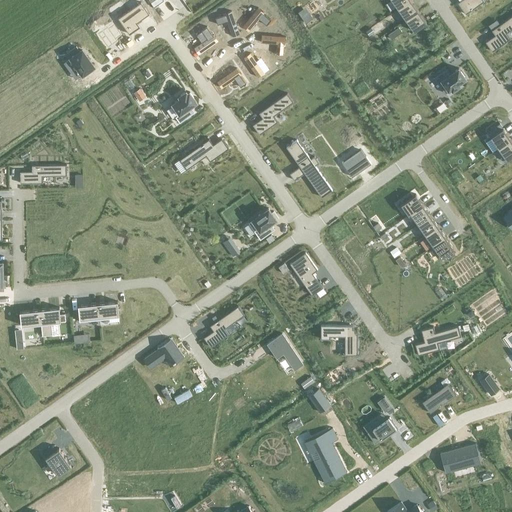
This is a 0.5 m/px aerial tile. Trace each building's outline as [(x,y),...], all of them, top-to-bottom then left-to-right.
[(392,0),(398,9),(410,0),(392,0)] [(411,0),(410,0),(398,9),(406,19),(418,10),(411,0)] [(461,0),(458,2),(466,14),(484,1),(483,0),(461,0)] [(141,1),(118,18),(130,34),(140,26),(137,22),(149,13),(141,1)] [(118,11),(114,6),(109,9),(113,14),(118,11)] [(258,7),(243,26),(249,31),(259,18),(267,25),(271,20),(263,13),(264,12),(258,7)] [(418,10),(406,19),(414,31),(427,22),(418,10)] [(225,14),(215,18),(218,24),(227,21),(232,36),(233,36),(233,35),(239,33),(240,33),(232,11),(224,13),(225,14)] [(310,13),(302,18),(306,22),(313,17),(310,13)] [(495,35),(485,42),(492,51),(511,38),(507,33),(511,29),(511,15),(492,30),(495,35)] [(98,33),(98,34),(108,48),(117,41),(117,42),(116,39),(121,35),(114,25),(108,29),(107,27),(98,34),(98,33)] [(201,43),(193,48),(198,54),(218,41),(213,34),(212,35),(206,27),(201,30),(201,31),(196,35),(201,43)] [(399,27),(388,35),(391,39),(402,32),(399,27)] [(371,28),(366,32),(369,36),(374,32),(371,28)] [(261,41),(261,42),(277,43),(276,53),(283,54),(284,44),(285,44),(286,36),(262,34),(262,35),(262,41),(261,41)] [(76,46),(66,53),(70,59),(72,58),(83,74),(94,66),(82,49),(80,51),(76,46)] [(250,52),(244,57),(258,77),(258,76),(263,72),(264,72),(256,61),(250,52)] [(237,67),(217,81),(217,82),(218,81),(222,87),(221,87),(222,88),(235,79),(241,87),(244,85),(246,84),(245,83),(246,83),(240,75),(241,74),(237,67)] [(444,69),(434,77),(445,93),(451,89),(452,91),(460,85),(458,83),(466,78),(459,68),(448,75),(444,69)] [(180,122),(190,115),(187,109),(197,102),(190,91),(188,93),(186,91),(179,96),(180,98),(171,105),(178,115),(175,116),(180,122)] [(262,117),(253,124),(260,134),(278,121),(274,115),(294,102),(287,93),(259,113),(262,117)] [(503,128),(500,123),(487,132),(490,136),(503,128)] [(393,127),(385,133),(394,146),(402,140),(393,127)] [(503,128),(490,136),(499,148),(511,139),(503,128)] [(180,159),(187,169),(206,155),(210,161),(229,148),(222,138),(213,144),(209,138),(180,159)] [(289,145),(286,147),(298,163),(299,162),(301,165),(290,173),(294,180),(305,173),(322,197),(323,196),(322,195),(330,189),(331,190),(332,190),(315,165),(319,162),(315,156),(310,159),(297,139),(291,143),(289,144),(289,145)] [(499,148),(497,150),(505,161),(511,156),(511,140),(511,139),(499,148)] [(20,171),(20,183),(43,182),(43,175),(67,175),(67,164),(32,165),(32,171),(20,171)] [(416,194),(401,204),(409,215),(411,214),(411,213),(423,205),(416,194)] [(423,205),(411,213),(411,214),(418,224),(431,215),(423,205)] [(269,208),(248,222),(260,239),(271,232),(267,226),(279,218),(274,211),(272,212),(269,208)] [(431,215),(418,224),(426,235),(438,226),(431,215)] [(378,222),(373,226),(377,231),(381,227),(378,222)] [(438,226),(426,235),(433,245),(446,236),(438,226)] [(433,245),(431,246),(439,258),(446,254),(452,249),(454,248),(446,236),(433,245)] [(224,242),(233,256),(240,251),(230,238),(224,242)] [(396,247),(391,251),(394,256),(400,252),(396,247)] [(452,249),(446,254),(448,258),(455,253),(452,249)] [(291,262),(290,263),(296,272),(296,271),(300,277),(300,278),(305,285),(316,277),(313,273),(318,269),(306,252),(305,253),(305,254),(292,264),(291,262)] [(400,256),(396,259),(401,266),(405,264),(400,256)] [(316,277),(305,285),(312,295),(323,287),(316,277)] [(98,303),(100,319),(109,318),(109,316),(119,315),(118,301),(98,303)] [(78,305),(80,321),(100,319),(98,303),(78,305)] [(213,330),(204,337),(211,347),(229,334),(225,328),(245,314),(238,305),(210,325),(213,330)] [(41,323),(42,335),(52,334),(51,322),(66,320),(65,313),(60,313),(59,307),(40,309),(41,323)] [(21,325),(41,323),(40,309),(20,311),(21,325)] [(353,325),(321,325),(321,339),(330,339),(330,336),(345,336),(345,354),(342,354),(358,354),(358,332),(353,332),(353,325)] [(425,341),(415,343),(418,355),(440,349),(438,342),(461,336),(458,325),(436,331),(434,326),(422,329),(425,341)] [(282,333),(267,343),(277,357),(283,353),(294,369),(303,364),(282,333)] [(81,334),(74,335),(75,343),(82,342),(81,334)] [(172,339),(145,358),(151,367),(165,357),(170,364),(183,355),(172,339)] [(489,374),(481,380),(491,394),(499,389),(489,374)] [(301,384),(304,388),(314,381),(310,377),(301,384)] [(448,383),(422,401),(430,413),(456,394),(448,383)] [(319,388),(309,395),(320,412),(330,404),(319,388)] [(174,398),(177,403),(191,395),(188,390),(174,398)] [(384,397),(378,402),(385,412),(392,407),(384,397)] [(373,428),(367,432),(375,443),(396,428),(389,417),(381,422),(380,421),(372,426),(373,428)] [(333,427),(304,441),(305,442),(306,445),(307,445),(310,452),(317,449),(321,457),(314,460),(318,469),(325,482),(324,482),(325,483),(341,474),(340,471),(344,470),(345,472),(347,472),(347,471),(346,471),(332,442),(338,439),(338,438),(337,438),(333,428),(333,427)] [(476,443),(440,452),(446,472),(481,463),(476,443)] [(53,445),(42,452),(46,457),(50,463),(44,467),(52,478),(58,474),(61,478),(72,470),(70,466),(71,465),(59,448),(56,450),(53,445)] [(433,500),(428,504),(433,511),(439,507),(433,500)] [(387,511),(388,511),(422,511),(417,504),(408,510),(401,501),(387,511)]
